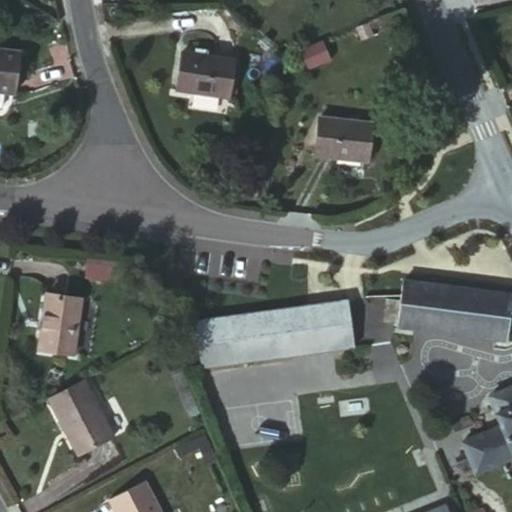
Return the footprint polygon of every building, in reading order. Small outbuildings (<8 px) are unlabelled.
[(322,38),(298,48),(306,68),(330,58),(322,38)] [(175,51),(167,89),(226,100),(232,64),(175,51)] [(0,116),(2,117),(4,100),(14,102),(20,60),(0,56),(0,116)] [(311,158),(364,168),(369,129),(318,120),(311,158)] [(84,258),(85,275),(101,275),(101,257),(84,258)] [(511,298),(458,291),(402,281),(394,328),(453,336),(507,345),(511,298)] [(191,321),(201,368),(355,344),(348,296),(191,321)] [(76,359),(87,304),(53,297),(45,353),(76,359)] [(83,458),(109,443),(81,384),(55,398),(83,458)] [(511,474),(511,387),(482,398),(492,428),(472,435),(477,449),(470,452),(474,464),(481,461),(485,473),(508,464),(511,474)] [(106,502),(111,511),(156,511),(143,483),(106,502)]
